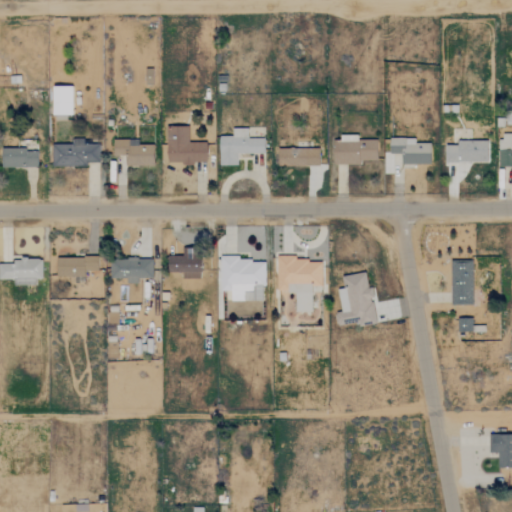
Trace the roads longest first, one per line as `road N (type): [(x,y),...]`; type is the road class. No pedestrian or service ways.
road 1 (residential): [(0,9),(511,5)]
road 2 (residential): [(511,209),(0,212)]
road 3 (residential): [(451,511),(397,210)]
